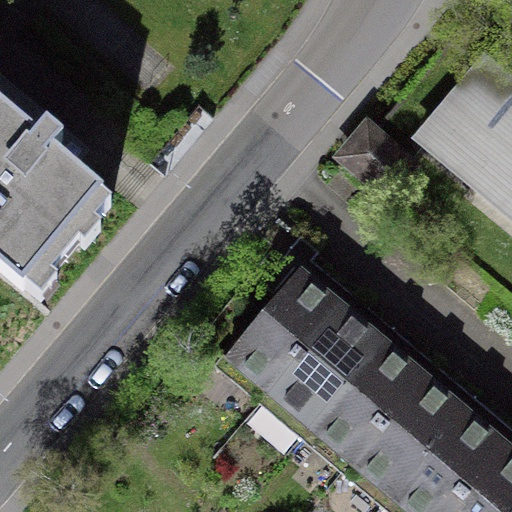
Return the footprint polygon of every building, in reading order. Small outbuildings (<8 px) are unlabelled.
[(511,86),(485,63),(421,141),(511,216),(511,86)] [(0,280),(40,315),(115,222),(76,191),(50,170),(59,157),(41,141),(33,148),(0,120),(0,280)] [(391,148),(368,128),(342,159),(388,197),(413,167),(391,148)] [(329,281),(308,263),(227,360),(268,395),(350,298),(329,281)] [(370,315),(350,298),(268,395),(309,430),(391,333),(370,315)] [(411,350),(391,333),(309,430),(349,464),(431,367),(411,350)] [(452,384),(431,367),(349,464),(390,498),(472,401),(452,384)] [(511,435),(493,419),(472,401),(390,498),(406,511),(448,511),(511,436),(511,435)] [(511,511),(511,436),(448,511),(511,511)]
